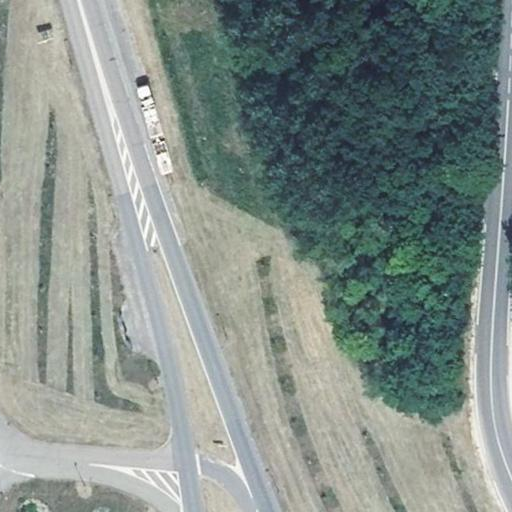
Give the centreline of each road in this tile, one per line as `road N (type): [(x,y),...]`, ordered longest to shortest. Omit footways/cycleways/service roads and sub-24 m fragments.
road 1 (tertiary): [(511,13),(490,372),(495,427),(511,480)]
road 2 (secondary): [(254,496),(245,446),(169,245),(127,162)]
road 3 (secondary): [(127,162),(185,462)]
road 4 (secondary): [(81,0),(127,162)]
road 5 (unknown): [(209,352),(356,275)]
